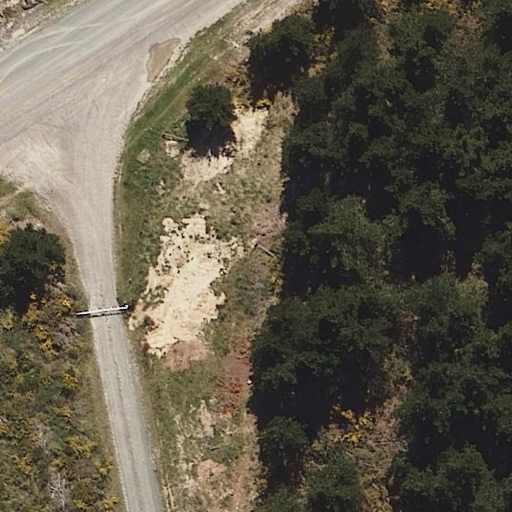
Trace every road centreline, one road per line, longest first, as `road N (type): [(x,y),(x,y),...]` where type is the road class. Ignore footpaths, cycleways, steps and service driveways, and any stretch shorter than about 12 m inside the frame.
road 1 (unclassified): [(19,84),(41,232),(104,511)]
road 2 (unclassified): [(19,84),(147,0)]
